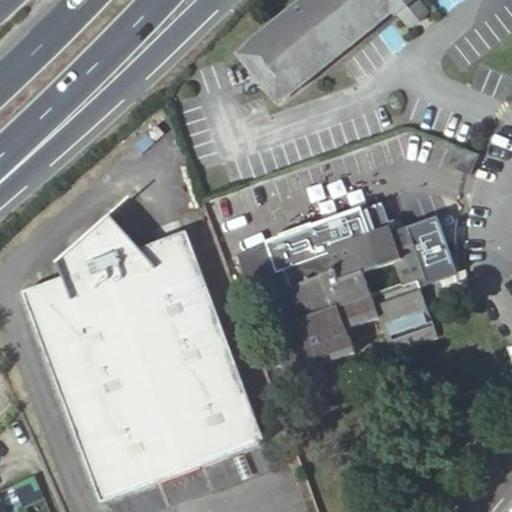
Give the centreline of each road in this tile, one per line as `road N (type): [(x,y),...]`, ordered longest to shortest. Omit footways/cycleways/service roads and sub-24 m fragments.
road 1 (trunk): [(0,192),(213,0)]
road 2 (unknown): [(510,181),(379,180),(283,211)]
road 3 (trunk): [(0,157),(158,0)]
